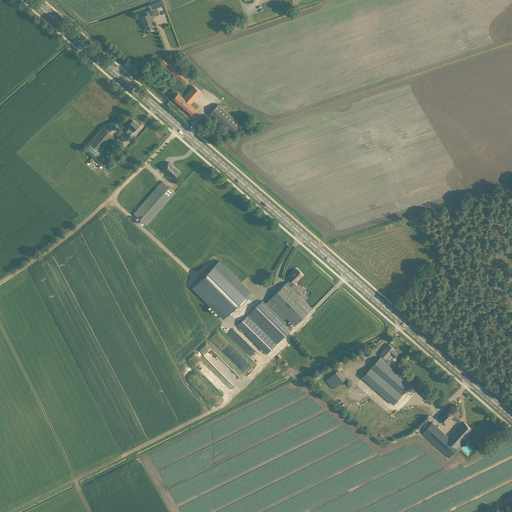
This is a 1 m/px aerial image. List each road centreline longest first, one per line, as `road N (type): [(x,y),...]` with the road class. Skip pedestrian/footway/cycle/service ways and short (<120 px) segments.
road 1 (primary): [(511,416),(116,74)]
road 2 (track): [(16,511),(291,372),(300,386)]
road 3 (track): [(182,128),(84,223),(0,284)]
road 4 (unclassified): [(116,74),(247,25)]
